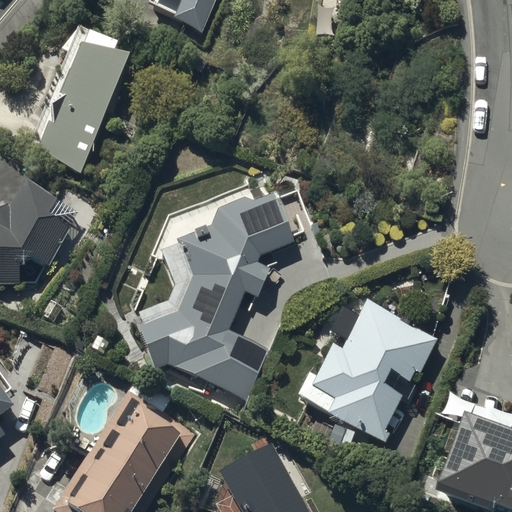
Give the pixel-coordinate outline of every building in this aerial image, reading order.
[(200,45),(218,0),(149,0),(147,6),(151,7),(147,17),(175,29),(172,34),(200,45)] [(333,0),(334,0),(390,9),(391,0),(333,0)] [(80,183),(126,72),(80,62),(58,114),(47,124),(50,130),(38,157),(80,183)] [(76,221),(24,196),(9,224),(5,222),(0,226),(0,293),(18,294),(18,281),(28,271),(47,275),(76,221)] [(249,407),(267,352),(228,340),(242,302),(258,308),(267,278),(257,275),(259,268),(292,252),(270,213),(250,222),(240,218),(216,230),(208,245),(203,247),(207,258),(191,265),(187,256),(174,262),(176,267),(159,274),(172,305),(165,320),(137,334),(141,341),(135,345),(156,381),(165,376),(195,389),(249,407)] [(419,384),(435,350),(364,318),(356,337),(338,329),(327,351),(344,359),(339,369),(328,364),(314,395),(305,391),(295,411),(336,430),(327,450),(345,458),(354,440),(383,453),(388,444),(384,442),(400,408),(383,401),(389,387),(407,395),(414,382),(419,384)] [(0,446),(0,429),(12,419),(6,413),(8,411),(0,401),(11,392),(0,378),(0,448),(1,447),(0,446)] [(151,511),(193,439),(126,400),(60,511),(151,511)] [(307,511),(272,452),(220,482),(237,511),(307,511)]
